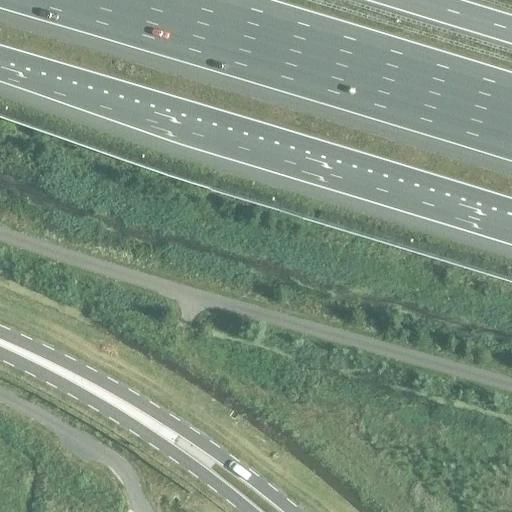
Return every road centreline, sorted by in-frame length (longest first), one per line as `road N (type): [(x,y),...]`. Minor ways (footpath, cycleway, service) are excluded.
road 1 (motorway): [(0,63),(511,217)]
road 2 (unclassified): [(511,387),(0,235)]
road 3 (motorway): [(113,0),(511,120)]
road 4 (secondary): [(293,511),(184,431),(116,403)]
road 5 (unclassified): [(0,392),(117,461),(143,511)]
road 6 (secondary): [(116,403),(248,511)]
road 7 (secondary): [(116,403),(0,342)]
